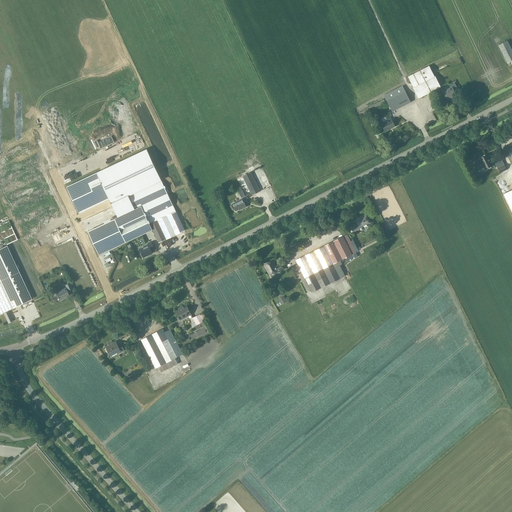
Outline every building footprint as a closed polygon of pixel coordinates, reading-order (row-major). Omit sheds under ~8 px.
[(498,45),(507,63),(511,60),(511,50),(507,41),(498,45)] [(441,87),(435,76),(435,77),(429,66),(408,77),(413,87),(413,88),(418,99),(441,87)] [(454,91),(458,89),(454,83),(449,86),(451,88),(443,92),(447,99),(456,95),(454,91)] [(392,112),(411,102),(403,86),(384,96),(386,99),(392,112)] [(385,131),(395,126),(391,119),(382,124),(385,131)] [(98,143),(97,141),(94,142),(97,148),(100,146),(101,148),(114,142),(111,136),(98,143)] [(147,149),(97,172),(109,199),(117,217),(135,209),(129,196),(161,181),(147,149)] [(485,169),(492,166),(487,155),(480,159),(481,160),(474,164),(477,170),(484,167),(485,169)] [(271,186),(262,167),(251,172),(251,173),(243,177),(237,179),(242,190),(238,192),(241,198),(245,196),(245,197),(251,194),(252,195),(260,191),(260,192),(271,186)] [(240,172),(243,177),(251,173),(251,172),(249,168),(240,172)] [(97,172),(67,187),(79,213),(109,199),(97,172)] [(161,181),(129,196),(135,209),(141,206),(152,230),(159,243),(185,231),(161,181)] [(511,189),(503,194),(511,212),(511,189)] [(67,210),(59,190),(53,192),(61,212),(67,210)] [(241,209),(246,207),(242,199),(232,204),(236,211),(241,209)] [(152,230),(141,206),(135,209),(117,217),(87,231),(99,255),(152,230)] [(360,228),(370,223),(366,215),(355,220),(358,225),(350,229),(352,232),(360,228)] [(299,272),(301,271),(308,285),(327,276),(331,283),(340,279),(333,264),(339,262),(341,266),(347,263),(346,262),(345,259),(353,255),(356,253),(347,235),(296,260),(298,265),(296,266),(299,272)] [(151,250),(154,248),(151,243),(148,244),(148,245),(139,250),(143,258),(152,253),(151,250)] [(0,280),(13,308),(32,299),(7,245),(0,248),(0,280)] [(284,269),(281,263),(276,266),(273,261),(265,265),(270,274),(277,271),(278,272),(284,269)] [(0,313),(13,308),(0,280),(0,313)] [(67,293),(71,290),(68,284),(64,285),(66,288),(55,293),(59,301),(63,299),(63,298),(68,296),(67,293)] [(180,320),(191,314),(187,306),(176,312),(180,320)] [(200,314),(193,318),(197,325),(203,322),(200,314)] [(175,358),(183,355),(179,348),(170,330),(164,333),(162,329),(141,340),(156,368),(158,367),(175,358)] [(112,358),(110,356),(117,352),(118,354),(124,351),(121,344),(118,346),(116,343),(113,345),(113,344),(106,347),(109,354),(107,355),(110,359),(112,358)] [(178,364),(175,358),(158,367),(161,372),(178,364)]
